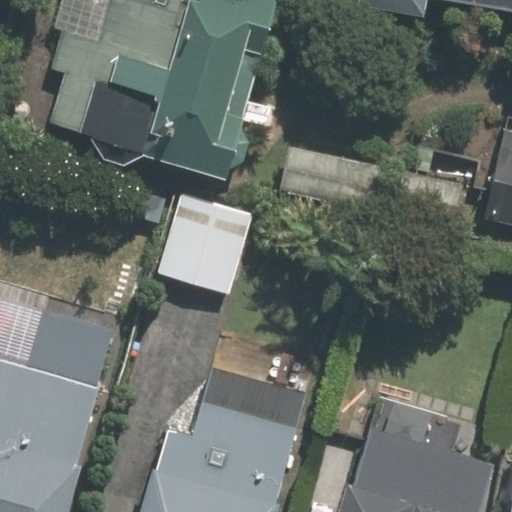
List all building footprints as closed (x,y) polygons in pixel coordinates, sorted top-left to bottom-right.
[(205,195),(261,138),(273,107),(248,97),(282,8),(261,0),(92,0),(41,131),(205,195)] [(511,0),(338,0),(335,25),(407,32),(409,10),(511,21),(511,0)] [(511,64),(507,64),(502,126),(489,125),(484,197),(511,199),(511,64)] [(381,174),(278,154),(276,168),(250,163),(245,192),(382,218),(386,194),(378,192),(381,174)] [(197,223),(169,214),(149,278),(221,301),(247,217),(203,203),(197,223)] [(0,511),(61,511),(108,338),(47,322),(55,292),(0,276),(0,511)] [(150,436),(129,511),(268,511),(289,434),(170,403),(161,438),(150,436)] [(477,511),(490,469),(358,431),(339,498),(326,495),(321,511),(477,511)] [(511,511),(511,442),(495,441),(487,511),(511,511)]
